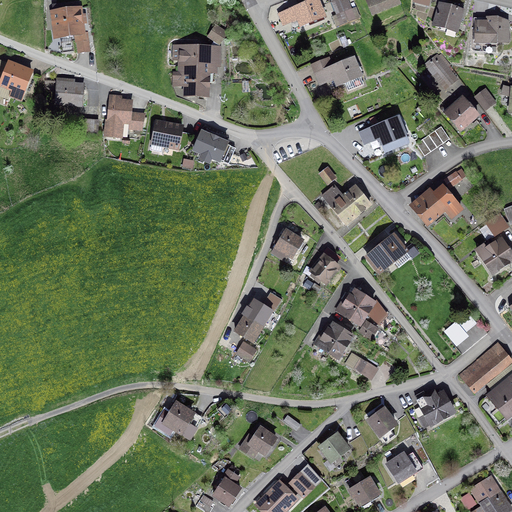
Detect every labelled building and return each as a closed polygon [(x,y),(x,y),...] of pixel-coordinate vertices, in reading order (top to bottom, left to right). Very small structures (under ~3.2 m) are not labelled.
[(300,28),(324,18),(316,0),(315,0),(278,15),(282,24),(296,18),(300,28)] [(336,16),(350,10),(346,0),(334,0),(330,2),(336,16)] [(371,15),(399,4),(397,0),(369,0),(366,1),(371,15)] [(433,26),(456,33),(462,11),(439,5),(433,26)] [(72,37),(75,37),(75,41),(84,40),(82,24),(85,24),(84,15),(80,16),(79,9),(52,12),(54,32),(63,31),(65,32),(66,35),(69,38),(72,37)] [(473,42),(506,42),(506,24),(500,24),(500,20),(473,19),(473,42)] [(223,33),(215,27),(208,38),(216,43),(223,33)] [(185,86),(185,96),(206,97),(207,66),(219,66),(219,50),(180,49),(173,48),(173,61),(179,61),(179,73),(174,73),(173,85),(185,86)] [(440,55),(426,66),(445,88),(456,79),(448,70),(447,71),(444,69),(449,66),(440,55)] [(331,68),(327,59),(311,66),(318,83),(333,77),(337,87),(360,78),(352,59),(331,68)] [(0,85),(22,95),(31,74),(7,64),(0,83),(0,85)] [(56,84),(54,105),(81,107),(83,86),(71,85),(71,82),(66,81),(66,84),(56,84)] [(510,113),(511,112),(511,90),(503,87),(501,95),(511,98),(510,113)] [(484,91),(475,98),(485,111),(494,104),(484,91)] [(128,130),(139,131),(143,116),(130,114),(131,103),(120,102),(120,99),(110,98),(107,122),(108,122),(106,137),(119,138),(120,123),(129,124),(128,130)] [(443,114),(459,132),(477,117),(461,98),(443,114)] [(397,119),(359,134),(363,143),(377,137),(381,147),(405,137),(397,119)] [(79,134),(97,135),(98,122),(80,120),(79,134)] [(177,152),(186,154),(189,135),(180,133),(181,128),(156,123),(150,150),(151,151),(160,153),(162,146),(177,149),(177,152)] [(440,128),(415,145),(424,157),(449,140),(440,128)] [(227,148),(198,135),(190,153),(200,157),(197,162),(207,167),(209,162),(219,166),(227,148)] [(326,169),(319,174),(327,185),(334,179),(326,169)] [(460,181),(455,173),(444,181),(449,189),(460,181)] [(334,187),(322,197),(344,225),(369,204),(356,188),(343,199),(334,187)] [(450,219),(461,210),(445,191),(442,188),(432,196),(429,192),(411,207),(427,225),(444,211),(450,219)] [(492,224),(482,231),(487,238),(497,232),(492,224)] [(290,258),(301,241),(285,232),(279,242),(276,240),(273,244),(276,246),(271,254),(283,262),(287,256),(290,258)] [(379,274),(405,253),(392,236),(366,257),(379,274)] [(476,251),(491,275),(511,261),(511,257),(502,242),(500,243),(499,241),(491,246),(489,243),(476,251)] [(316,277),(325,284),(338,268),(333,265),(339,258),(326,248),(321,255),(324,257),(318,264),(315,262),(312,266),(315,268),(308,276),(314,280),(316,277)] [(345,317),(359,326),(374,304),(355,292),(354,294),(352,292),(348,298),(345,297),(336,311),(337,312),(335,315),(343,320),(345,317)] [(245,339),(251,343),(271,312),(254,302),(249,310),(246,308),(245,310),(244,312),(240,319),(236,325),(239,326),(235,333),(245,339)] [(467,314),(444,332),(453,342),(475,324),(467,314)] [(360,332),(367,337),(373,328),(365,323),(360,332)] [(337,359),(352,337),(334,326),(333,327),(330,326),(325,333),(322,332),(314,345),(337,359)] [(248,362),(255,351),(243,343),(236,354),(248,362)] [(459,377),(473,394),(511,362),(498,346),(459,377)] [(354,370),(370,380),(376,370),(360,360),(354,370)] [(511,375),(486,397),(506,420),(511,414),(511,375)] [(430,426),(453,413),(443,394),(441,395),(440,393),(435,395),(433,392),(423,398),(421,393),(414,397),(424,415),(418,418),(424,429),(430,425),(430,426)] [(181,434),(192,415),(175,405),(167,419),(162,416),(156,426),(169,434),(172,428),(181,434)] [(368,422),(379,436),(394,425),(383,410),(368,422)] [(287,416),(283,422),(295,431),(300,426),(287,416)] [(257,451),(263,455),(275,438),(259,428),(252,438),(248,436),(245,442),(244,441),(239,450),(252,459),(257,451)] [(339,458),(348,451),(336,436),(320,448),(330,462),(338,456),(339,458)] [(397,483),(414,472),(415,474),(422,469),(414,457),(410,459),(408,456),(405,458),(403,455),(386,466),(397,483)] [(222,479),(224,480),(213,496),(228,506),(239,490),(233,485),(235,483),(238,478),(227,471),(222,479)] [(303,498),(314,487),(302,474),(291,485),(300,495),(303,498)] [(359,506),(368,501),(369,503),(379,497),(369,481),(363,485),(362,483),(349,491),(353,499),(355,498),(359,506)] [(281,511),(282,511),(283,511),(296,500),(279,483),(256,506),(261,511),(281,511)] [(481,508),(473,511),(503,511),(510,508),(499,491),(479,504),(481,508)] [(199,501),(195,507),(202,511),(209,511),(212,509),(209,507),(212,503),(209,501),(206,499),(203,503),(199,501)]
